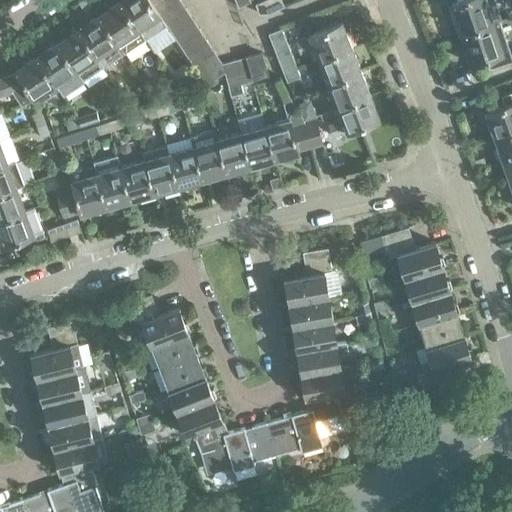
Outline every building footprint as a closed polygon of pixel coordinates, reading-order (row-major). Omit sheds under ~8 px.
[(126,52),(147,38),(121,0),(117,0),(100,12),(126,52)] [(151,0),(121,0),(147,38),(168,24),(166,22),(159,11),(151,0)] [(175,0),(151,0),(159,11),(175,0)] [(166,22),(186,8),(180,0),(175,0),(159,11),(166,22)] [(267,12),(284,5),(281,0),(261,0),(256,3),(260,12),(267,12)] [(493,0),(456,0),(450,2),(460,33),(500,19),(493,0)] [(173,33),(193,19),(186,8),(166,22),(168,24),(173,33)] [(105,66),(126,52),(100,12),(78,26),(105,66)] [(180,43),(200,30),(193,19),(173,33),(180,43)] [(319,26),(320,29),(309,33),(310,35),(296,40),(300,51),(314,46),(318,58),(351,45),(341,21),(339,22),(337,19),(319,26)] [(504,51),(500,37),(505,35),(500,19),(460,33),(471,64),(487,59),(490,68),(509,62),(505,51),(504,51)] [(85,79),(105,66),(78,26),(58,40),(85,79)] [(283,71),(296,66),(281,27),(268,32),(283,71)] [(187,54),(208,40),(200,30),(180,43),(187,54)] [(58,40),(38,53),(61,88),(66,95),(86,81),(85,79),(58,40)] [(194,64),(215,51),(208,40),(187,54),(194,64)] [(351,45),(318,58),(328,82),(360,69),(351,45)] [(215,51),(194,64),(201,75),(212,68),(222,61),(215,51)] [(246,55),(252,77),(267,73),(261,51),(246,55)] [(38,53),(17,67),(19,71),(34,94),(40,103),(61,88),(38,53)] [(234,59),(241,83),(252,80),(252,77),(246,55),(234,59)] [(229,86),(241,83),(234,59),(222,62),(224,71),(229,86)] [(224,71),(222,62),(222,61),(212,68),(217,76),(224,71)] [(296,66),(283,71),(287,80),(299,75),(296,66)] [(360,69),(328,82),(337,107),(370,94),(360,69)] [(0,93),(13,89),(22,103),(34,94),(19,71),(0,77),(0,93)] [(241,83),(229,86),(231,94),(244,91),(241,83)] [(160,85),(149,88),(153,103),(180,95),(177,85),(161,90),(160,85)] [(491,121),(486,122),(490,136),(495,134),(511,128),(511,90),(501,95),(504,103),(486,109),(491,121)] [(370,94),(337,107),(342,118),(328,123),(333,135),(346,130),(347,131),(361,125),(362,128),(378,122),(377,119),(379,118),(370,94)] [(180,98),(183,108),(195,104),(192,95),(180,98)] [(128,101),(131,110),(142,106),(139,97),(128,101)] [(159,115),(183,108),(180,98),(157,106),(159,115)] [(118,114),(131,110),(128,101),(115,105),(118,114)] [(307,105),(299,109),(303,120),(312,117),(307,105)] [(135,123),(159,115),(157,106),(133,114),(135,123)] [(290,118),(266,125),(275,159),(300,153),(299,150),(311,146),(304,121),(303,120),(299,109),(293,111),(290,119),(290,118)] [(37,125),(45,122),(41,110),(32,113),(37,125)] [(79,116),(82,126),(93,122),(90,113),(79,116)] [(111,131),(135,123),(133,114),(109,121),(111,131)] [(65,121),(68,130),(82,126),(79,116),(65,121)] [(304,121),(311,146),(323,143),(316,118),(304,121)] [(88,138),(111,131),(109,121),(85,129),(88,138)] [(45,122),(37,125),(41,137),(49,134),(45,122)] [(275,159),(266,125),(242,132),(251,166),(275,159)] [(499,147),(495,148),(499,161),(511,156),(511,128),(495,134),(499,147)] [(60,147),(88,138),(85,129),(56,138),(60,147)] [(203,180),(227,173),(218,139),(215,129),(191,136),(193,145),(203,180)] [(251,166),(242,132),(218,139),(227,173),(251,166)] [(193,145),(169,152),(179,186),(203,180),(193,145)] [(340,161),(335,148),(325,151),(330,165),(340,161)] [(169,152),(145,159),(155,193),(179,186),(169,152)] [(131,200),(121,166),(118,154),(94,161),(95,166),(106,207),(131,200)] [(54,172),(62,169),(58,156),(49,160),(54,172)] [(511,156),(499,161),(503,173),(507,172),(511,185),(511,184),(511,156)] [(0,191),(15,186),(24,182),(16,159),(7,162),(0,164),(0,191)] [(155,193),(145,159),(121,166),(131,200),(155,193)] [(95,166),(70,173),(72,179),(74,186),(80,210),(81,214),(106,207),(95,166)] [(62,169),(54,172),(60,190),(69,187),(62,169)] [(0,218),(24,210),(15,186),(0,191),(0,218)] [(64,215),(76,211),(80,210),(74,186),(69,187),(60,190),(57,191),(64,215)] [(24,210),(0,218),(0,243),(1,245),(19,238),(22,241),(30,239),(30,235),(33,233),(42,230),(33,207),(24,210)] [(387,245),(411,238),(408,227),(384,234),(387,245)] [(414,248),(411,238),(387,245),(391,256),(390,256),(397,279),(405,277),(443,265),(436,242),(414,248)] [(306,263),(331,258),(329,247),(304,252),(306,263)] [(333,269),(331,258),(306,263),(308,274),(285,277),(290,302),(329,294),(342,292),(338,268),(333,269)] [(451,288),(443,265),(405,277),(412,300),(451,288)] [(368,278),(370,287),(385,283),(383,275),(368,278)] [(458,311),(451,288),(412,300),(419,323),(458,311)] [(131,314),(154,304),(150,293),(126,303),(131,314)] [(329,294),(290,302),(294,325),(333,318),(329,294)] [(374,302),(376,310),(391,306),(388,298),(374,302)] [(360,314),(370,311),(371,311),(369,301),(354,305),(356,315),(360,314)] [(159,315),(154,304),(131,314),(135,324),(141,322),(150,344),(187,328),(178,306),(159,315)] [(370,311),(360,314),(356,315),(359,323),(372,320),(370,311)] [(465,334),(458,311),(419,323),(427,346),(465,334)] [(333,318),(294,325),(298,349),(337,342),(333,318)] [(50,337),(75,332),(72,320),(47,326),(50,337)] [(379,325),(381,333),(396,330),(394,321),(379,325)] [(196,351),(187,328),(150,344),(159,366),(196,351)] [(53,348),(31,353),(37,377),(76,367),(83,365),(78,343),(75,332),(50,337),(53,348)] [(361,338),(363,347),(378,343),(376,334),(361,338)] [(421,386),(455,375),(452,364),(472,358),(465,334),(427,346),(417,349),(424,372),(417,374),(421,386)] [(348,352),(346,341),(337,343),(337,342),(298,349),(301,372),(341,365),(339,354),(348,352)] [(129,344),(115,348),(117,356),(131,352),(129,344)] [(385,348),(387,357),(402,354),(400,345),(385,348)] [(97,363),(111,358),(109,350),(95,354),(97,363)] [(196,351),(159,366),(168,388),(205,373),(196,351)] [(111,358),(97,363),(100,371),(114,366),(111,358)] [(367,362),(369,370),(384,367),(381,358),(367,362)] [(341,365),(301,372),(303,383),(306,397),(338,392),(345,391),(345,390),(354,389),(350,364),(341,365)] [(76,367),(37,377),(43,401),(82,390),(76,367)] [(122,371),(124,380),(139,375),(136,367),(122,371)] [(214,395),(205,373),(168,388),(177,411),(214,395)] [(121,389),(119,381),(104,385),(107,394),(121,389)] [(143,389),(129,394),(131,403),(146,398),(143,389)] [(88,414),(82,390),(43,401),(48,424),(88,414)] [(344,428),(341,415),(338,392),(306,397),(308,410),(291,414),(291,415),(268,421),(277,455),(300,448),(301,453),(323,447),(316,422),(324,419),(328,433),(344,428)] [(214,395),(177,411),(186,434),(194,431),(223,419),(214,395)] [(128,412),(126,404),(111,408),(114,417),(128,412)] [(96,412),(88,414),(48,424),(54,447),(94,437),(101,435),(96,412)] [(139,425),(153,421),(151,413),(136,417),(139,425)] [(228,431),(223,419),(194,431),(202,453),(207,472),(233,466),(234,471),(256,465),(254,461),(277,455),(268,421),(244,428),(244,427),(228,431)] [(153,421),(139,425),(141,434),(156,429),(153,421)] [(122,439),(135,435),(133,427),(119,431),(122,439)] [(94,437),(54,447),(60,472),(91,464),(94,463),(100,462),(94,437)] [(40,491),(24,497),(29,511),(78,511),(77,509),(100,501),(95,485),(97,485),(92,465),(94,463),(91,464),(60,472),(63,484),(47,489),(47,490),(40,492),(40,491)] [(0,511),(29,511),(24,497),(9,502),(9,503),(2,506),(2,505),(0,505),(0,511)]
